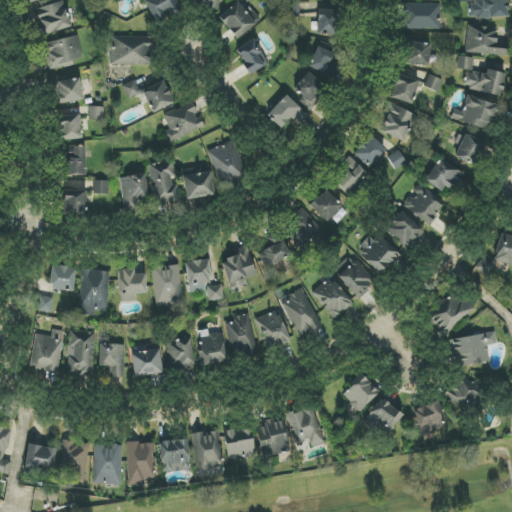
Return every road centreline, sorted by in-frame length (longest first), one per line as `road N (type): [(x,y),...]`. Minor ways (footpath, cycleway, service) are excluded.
road 1 (residential): [(0,389),(44,400),(132,401),(234,385),(306,359),(365,320),(451,232),(490,180),(511,108)]
road 2 (residential): [(0,221),(73,236),(145,231),(203,221),(239,204),(277,172),(340,90),(351,50),(351,0)]
road 3 (residential): [(0,1),(27,75),(35,132),(31,229),(5,390)]
road 4 (residential): [(277,172),(164,33)]
